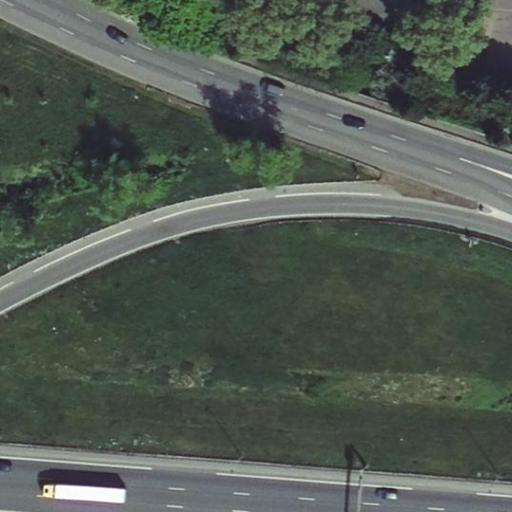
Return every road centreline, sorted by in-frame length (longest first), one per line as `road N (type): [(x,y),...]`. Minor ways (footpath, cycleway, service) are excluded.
road 1 (motorway): [(511,232),(397,207),(241,211),(144,235),(0,301)]
road 2 (motorway): [(347,511),(0,485)]
road 3 (secondary): [(339,127),(197,76),(40,0)]
road 4 (secondary): [(511,197),(339,127)]
road 5 (motorway): [(511,168),(339,127)]
